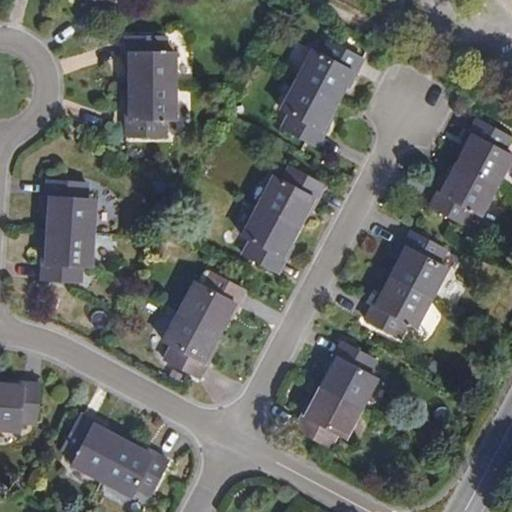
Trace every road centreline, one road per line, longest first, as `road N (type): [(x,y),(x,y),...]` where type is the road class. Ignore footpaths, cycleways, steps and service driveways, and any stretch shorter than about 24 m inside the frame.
road 1 (residential): [(234,438),(408,101)]
road 2 (residential): [(0,331),(55,344),(234,438)]
road 3 (residential): [(234,438),(373,511)]
road 4 (residential): [(0,135),(39,116),(48,86),(38,56),(0,38)]
